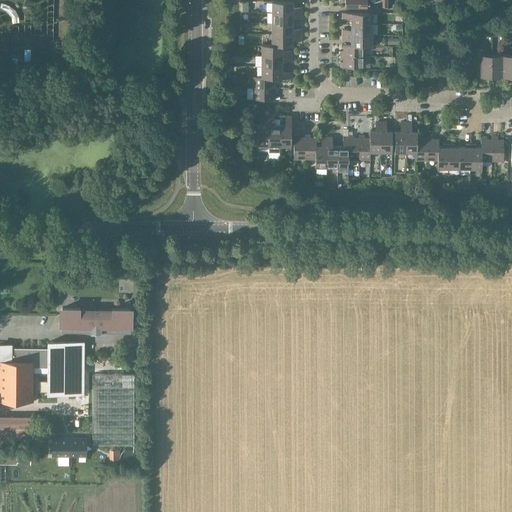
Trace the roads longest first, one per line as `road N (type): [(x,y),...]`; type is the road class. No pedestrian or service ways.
road 1 (tertiary): [(511,248),(410,230),(192,227)]
road 2 (tertiary): [(192,227),(0,242)]
road 3 (residential): [(332,89),(469,100),(473,114)]
road 4 (residential): [(210,101),(313,104),(327,85)]
